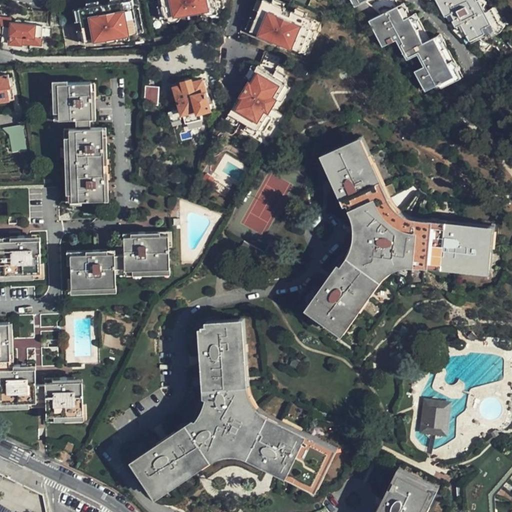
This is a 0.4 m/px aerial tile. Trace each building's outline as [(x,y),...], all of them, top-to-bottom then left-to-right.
[(163,0),(164,4),(166,19),(222,10),(219,0),(163,0)] [(265,1),(263,0),(260,0),(255,11),(260,13),(265,1)] [(287,5),(276,0),(274,5),(285,10),(287,5)] [(446,105),(455,101),(452,96),(474,85),(470,78),(455,46),(443,52),(430,25),(424,28),(417,15),(405,20),(398,4),(404,0),(403,0),(352,0),(368,31),(376,28),(392,61),(405,54),(416,75),(427,70),(433,80),(423,86),(433,105),(443,100),(446,105)] [(437,0),(438,3),(443,11),(449,9),(452,17),(456,16),(463,30),(466,35),(468,35),(472,32),(477,41),(483,54),(496,48),(497,51),(502,48),(501,45),(511,40),(511,35),(503,18),(497,21),(490,7),(488,8),(483,0),(437,0)] [(274,5),(265,1),(260,13),(257,20),(252,33),(303,54),(313,30),(316,22),(308,19),(296,14),(294,13),(293,14),(288,11),(285,10),(274,5)] [(84,9),(71,11),(76,45),(86,44),(100,41),(112,39),(126,37),(135,36),(130,2),(121,3),(108,5),(97,7),(84,9)] [(45,11),(30,10),(29,23),(40,24),(44,25),(45,11)] [(310,15),(298,10),(296,14),(308,19),(310,15)] [(456,16),(452,17),(459,31),(463,30),(456,16)] [(257,20),(252,19),(247,31),(252,33),(257,20)] [(29,23),(8,22),(7,26),(0,25),(0,41),(6,42),(6,44),(19,45),(19,43),(38,44),(40,24),(29,23)] [(318,32),(313,30),(303,54),(307,56),(318,32)] [(472,32),(468,35),(472,43),(477,41),(472,32)] [(100,41),(86,44),(87,50),(101,47),(100,41)] [(272,73),(257,64),(228,114),(257,131),(258,129),(266,116),(277,97),(285,83),(286,81),(282,79),(272,73)] [(285,74),(275,68),(272,73),(282,79),(285,74)] [(0,99),(10,98),(7,74),(0,75),(0,99)] [(212,107),(203,79),(193,82),(191,78),(182,80),(183,85),(176,87),(186,121),(203,116),(201,110),(212,107)] [(95,81),(62,82),(63,117),(80,117),(80,127),(73,127),(75,199),(109,199),(107,127),(94,126),(94,117),(97,117),(95,81)] [(289,86),(285,83),(277,97),(281,100),(289,86)] [(452,96),(455,101),(476,90),(474,85),(452,96)] [(155,104),(156,86),(145,86),(144,103),(155,104)] [(257,131),(228,114),(225,119),(254,136),(257,131)] [(266,116),(258,129),(263,132),(270,119),(266,116)] [(27,150),(25,123),(9,125),(12,152),(27,150)] [(490,276),(496,230),(426,223),(420,222),(415,220),(408,216),(401,210),(396,205),(364,137),(318,161),(343,211),(349,221),(351,228),(351,235),(355,244),(344,257),(305,315),(342,339),(384,278),(389,275),(393,271),(398,272),(403,270),(415,270),(490,276)] [(76,254),(76,287),(120,287),(120,269),(174,267),(174,266),(174,233),(128,234),(128,252),(76,254)] [(0,271),(43,270),(43,236),(0,237),(0,271)] [(257,251),(245,244),(234,260),(246,268),(253,258),(257,251)] [(279,253),(269,247),(264,255),(267,258),(273,261),(279,253)] [(264,255),(257,251),(253,258),(263,264),(267,258),(264,255)] [(155,495),(195,473),(213,450),(221,445),(227,443),(238,442),(250,445),(274,468),(317,489),(337,448),(275,416),(266,410),(260,404),(256,398),(253,392),(251,381),(243,315),(195,320),(202,387),(202,391),(203,397),(200,404),(192,412),(129,456),(155,495)] [(0,357),(11,358),(11,346),(10,321),(0,320),(0,357)] [(0,366),(12,366),(11,358),(0,357),(0,366)] [(35,366),(12,366),(0,366),(0,400),(37,400),(36,380),(35,366)] [(83,379),(75,379),(68,379),(46,380),(46,399),(47,413),(84,412),(83,379)] [(38,380),(36,380),(37,400),(46,399),(46,380),(38,380)] [(444,431),(450,395),(425,392),(421,428),(444,431)] [(213,450),(195,473),(198,474),(222,458),(230,455),(234,454),(238,455),(246,457),(269,468),(274,468),(250,445),(238,442),(227,443),(221,445),(213,450)] [(72,458),(77,449),(69,445),(64,454),(72,458)] [(430,481),(397,465),(373,511),(426,511),(437,492),(430,481)]
